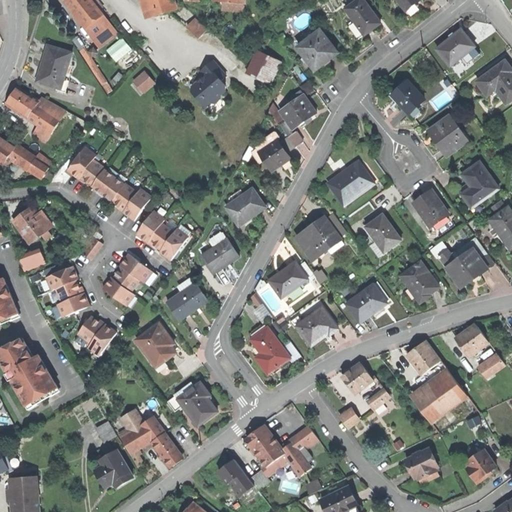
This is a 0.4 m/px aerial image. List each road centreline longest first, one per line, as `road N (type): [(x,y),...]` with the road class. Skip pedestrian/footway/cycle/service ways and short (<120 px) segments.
road 1 (residential): [(356,94),(223,322)]
road 2 (residential): [(300,385),(385,343),(511,302)]
road 3 (residential): [(408,511),(300,385)]
road 4 (residential): [(473,0),(356,94)]
